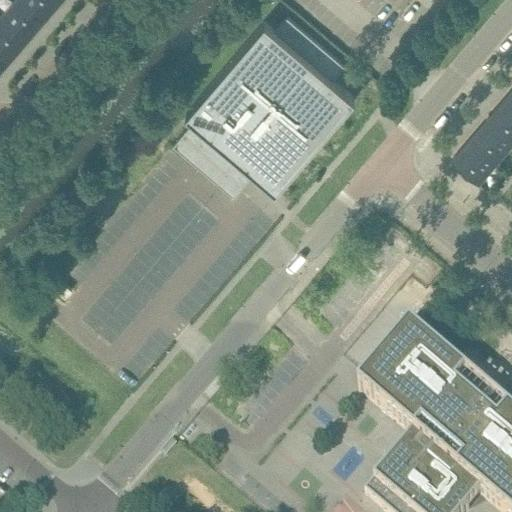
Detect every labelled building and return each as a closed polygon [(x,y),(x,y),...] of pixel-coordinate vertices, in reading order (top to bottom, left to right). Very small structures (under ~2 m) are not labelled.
[(15,0),(2,17),(27,39),(45,18),(22,0),(15,0)] [(22,0),(45,18),(60,0),(22,0)] [(193,120),(172,145),(173,145),(232,196),(253,172),(257,174),(259,176),(262,179),(264,181),(268,184),(270,186),(273,188),(275,190),(277,188),(280,185),(285,179),(354,98),(333,79),(344,66),(287,16),(275,30),(265,21),(185,114),(193,120)] [(2,17),(0,18),(0,50),(10,59),(27,39),(2,17)] [(0,70),(10,59),(0,50),(0,70)] [(487,121),(511,141),(511,106),(504,100),(487,121)] [(511,143),(511,141),(487,121),(470,141),(496,163),(511,143)] [(496,163),(470,141),(452,161),(478,183),(496,163)] [(365,493),(386,511),(466,511),(481,495),(501,511),(511,511),(511,416),(410,329),(358,390),(413,436),(365,493)]
